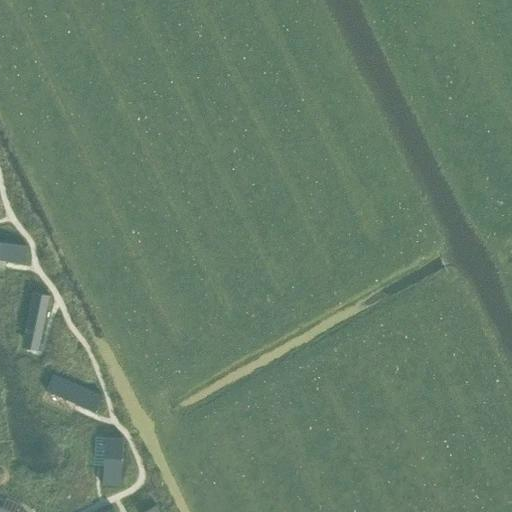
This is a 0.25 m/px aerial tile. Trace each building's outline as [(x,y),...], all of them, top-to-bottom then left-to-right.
[(0,241),(0,259),(26,264),(29,246),(0,241)] [(33,292),(23,340),(40,343),(50,296),(33,292)] [(53,374),(46,390),(96,412),(103,395),(53,374)] [(106,438),(102,484),(120,486),(124,440),(106,438)] [(165,511),(161,503),(145,511),(165,511)]
